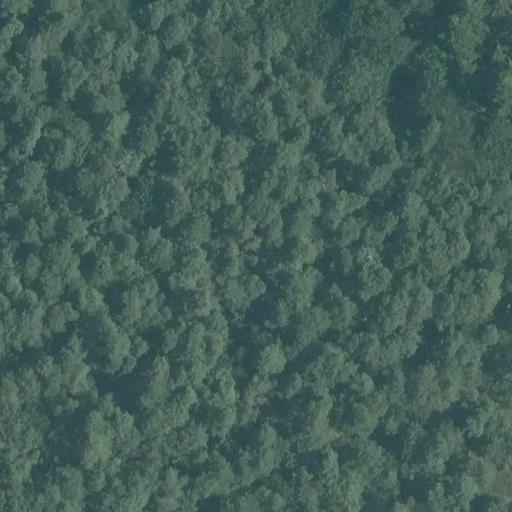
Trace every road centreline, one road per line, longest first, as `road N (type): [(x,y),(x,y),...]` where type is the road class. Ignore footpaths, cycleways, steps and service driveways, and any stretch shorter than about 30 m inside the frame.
road 1 (track): [(424,138),(386,229),(415,329),(417,432),(226,511)]
road 2 (unclassified): [(511,208),(260,0)]
road 3 (track): [(511,134),(347,0)]
